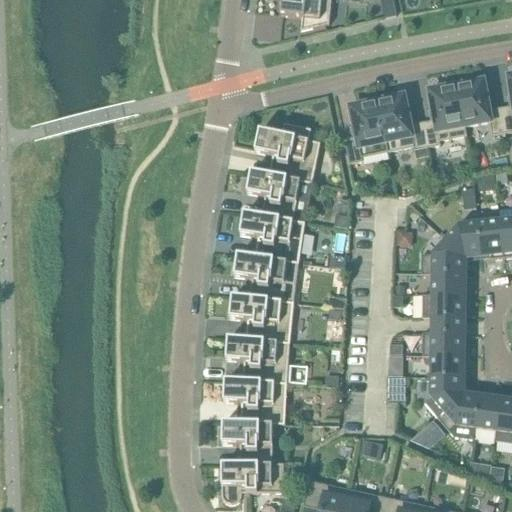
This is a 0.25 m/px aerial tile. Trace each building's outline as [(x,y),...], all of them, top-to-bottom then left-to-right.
[(302,21),(301,34),(329,27),(332,1),(321,0),(283,0),(281,18),(302,21)] [(394,6),(392,0),(380,0),(382,9),(394,6)] [(511,78),(509,79),(511,99),(511,108),(501,110),(506,136),(511,134),(511,78)] [(493,138),(506,136),(501,110),(489,113),(484,83),(478,84),(478,81),(461,84),(461,87),(456,88),(466,139),(467,139),(465,129),(490,125),(493,138)] [(466,139),(456,88),(452,89),(451,86),(434,89),(435,92),(429,93),(435,123),(423,125),(428,150),(441,148),(440,144),(466,139)] [(377,104),(388,155),(414,149),(415,153),(428,150),(423,125),(411,128),(404,98),(399,99),(398,96),(381,100),(382,103),(377,104)] [(377,104),(372,105),(372,102),(355,106),(356,109),(350,110),(356,139),(344,142),(350,167),(363,164),(362,160),(388,155),(377,104)] [(311,132),(284,127),(282,138),(260,133),(255,155),(273,159),(269,178),(300,185),(312,187),(320,146),(309,143),(311,132)] [(262,219),(293,224),(300,185),(269,178),(251,175),(247,196),(265,200),(262,219)] [(506,176),(495,177),(496,187),(507,185),(506,176)] [(496,194),(495,177),(478,181),(479,195),(496,194)] [(476,213),(474,193),(462,196),(464,215),(476,213)] [(491,263),(504,261),(498,215),(477,218),(482,259),(490,258),(491,263)] [(498,215),(504,261),(511,260),(511,223),(500,225),(499,215),(498,215)] [(305,225),(293,224),(262,219),(244,216),(240,238),(259,241),(256,260),(299,265),(305,225)] [(446,243),(466,261),(482,259),(477,218),(476,218),(477,227),(459,229),(446,243)] [(336,220),(334,231),(348,233),(348,222),(336,220)] [(398,234),(398,249),(412,249),(413,235),(398,234)] [(465,277),(466,261),(446,243),(434,258),(421,258),(421,276),(465,277)] [(331,257),(330,267),(344,269),(346,259),(331,257)] [(299,265),(256,260),(237,258),(234,280),(253,282),(250,301),(294,306),(295,294),(299,265)] [(465,277),(421,276),(421,277),(433,277),(433,297),(423,297),(423,298),(470,299),(470,285),(465,285),(465,277)] [(396,289),(396,297),(405,297),(405,289),(396,289)] [(403,298),(393,298),(392,308),(402,308),(403,298)] [(433,321),(449,321),(449,328),(449,336),(465,336),(465,328),(465,312),(470,312),(470,299),(423,298),(423,321),(433,321)] [(246,343),(290,346),(293,318),(294,306),(250,301),(232,299),(230,321),(248,323),(246,343)] [(345,312),(346,301),(330,300),(329,311),(345,312)] [(330,313),(329,321),(342,322),(342,313),(330,313)] [(469,359),(469,346),(464,346),(465,336),(449,336),(449,328),(449,321),(433,321),(433,327),(432,336),(423,336),(423,358),(469,359)] [(243,384),(287,386),(288,374),(290,346),(246,343),(228,341),(226,363),(245,365),(243,384)] [(423,359),(432,359),(432,380),(464,381),(464,372),(469,372),(469,359),(423,358),(423,359)] [(390,360),(390,375),(401,375),(402,361),(390,360)] [(339,379),(326,378),(325,388),(339,388),(339,379)] [(437,420),(464,397),(464,381),(432,380),(432,399),(432,400),(425,406),(437,420)] [(241,426),(273,427),(285,428),(286,398),(287,386),(243,384),(225,383),(224,405),(242,406),(241,426)] [(405,406),(405,395),(388,395),(388,405),(405,406)] [(480,399),(475,431),(497,434),(502,397),(489,395),(488,400),(480,399)] [(475,431),(480,399),(464,397),(437,420),(454,440),(474,443),(475,431)] [(511,398),(502,397),(497,434),(495,444),(511,446),(511,398)] [(241,426),(223,425),(222,447),(241,448),(240,467),(272,467),(273,427),(241,426)] [(419,437),(412,443),(426,449),(432,444),(423,433),(419,437)] [(477,467),(475,479),(490,482),(492,470),(492,469),(492,468),(477,466),(477,467)] [(242,496),(247,496),(284,496),(284,467),(272,467),(240,467),(222,467),(222,499),(222,500),(223,501),(223,503),(224,504),(226,505),(227,506),(228,507),(229,507),(230,508),(232,508),(234,508),(235,507),(236,507),(238,506),(239,505),(240,503),(241,502),(242,500),(242,498),(242,497),(242,496)] [(504,472),(492,469),(492,470),(490,482),(502,486),(504,472)] [(304,509),(311,511),(317,511),(345,511),(349,493),(309,484),(304,509)] [(384,511),(387,501),(349,493),(345,511),(384,511)] [(423,511),(425,509),(387,501),(384,511),(423,511)] [(294,511),(296,505),(284,503),(281,511),(294,511)]
